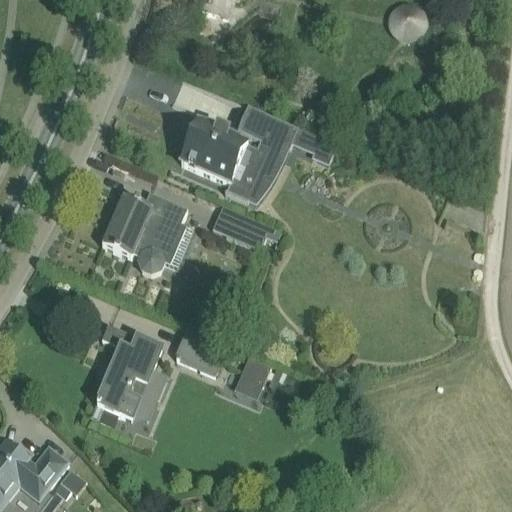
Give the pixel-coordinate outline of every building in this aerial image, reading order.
[(198,0),(195,14),(214,19),(217,20),(222,1),(229,3),(229,0),(198,0)] [(387,18),(401,50),(429,38),(415,6),(387,18)] [(299,134),(289,130),(248,112),(238,137),(261,147),(257,154),(204,131),(199,129),(190,149),(182,169),(251,198),(267,160),(284,167),(292,150),(299,134)] [(102,251),(121,259),(131,264),(133,260),(140,263),(138,267),(142,276),(151,280),(160,277),(164,267),(170,270),(187,232),(181,230),(188,215),(150,199),(145,211),(124,202),(102,251)] [(266,243),(271,232),(239,218),(228,242),(260,256),(266,243)] [(110,332),(110,331),(108,330),(107,333),(108,333),(102,346),(122,354),(97,411),(116,419),(120,421),(120,420),(132,425),(134,421),(144,396),(158,402),(167,381),(152,376),(162,353),(128,340),(110,332)] [(177,365),(216,382),(227,356),(187,337),(176,362),(178,363),(177,365)] [(264,390),(272,373),(249,363),(241,380),(264,390)] [(29,464),(22,459),(7,447),(0,454),(0,497),(9,504),(20,491),(33,501),(44,487),(51,492),(69,468),(49,452),(36,469),(29,464)]
